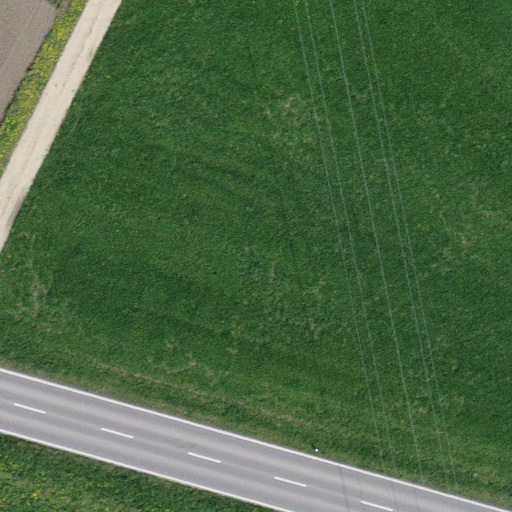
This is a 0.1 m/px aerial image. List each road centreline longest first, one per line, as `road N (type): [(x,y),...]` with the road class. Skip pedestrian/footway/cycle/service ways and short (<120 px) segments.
road 1 (tertiary): [(386,511),(0,403)]
road 2 (track): [(118,0),(0,244)]
